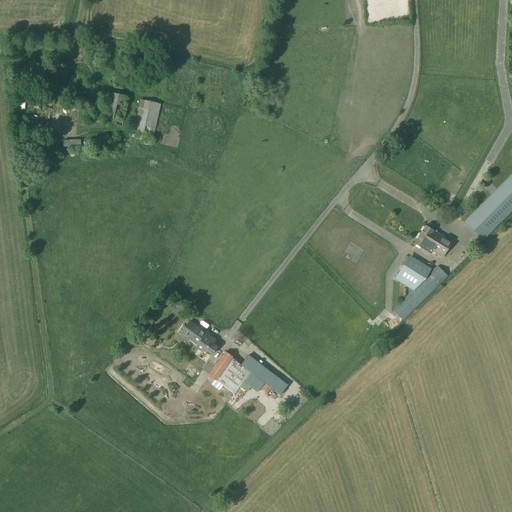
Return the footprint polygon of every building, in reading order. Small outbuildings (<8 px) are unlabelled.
[(33,63),(29,83),(51,87),(54,69),(44,67),(45,65),(33,63)] [(36,92),(34,108),(39,109),(40,102),(55,104),(56,95),(36,92)] [(105,111),(105,113),(124,117),(125,113),(125,114),(130,97),(109,92),(104,111),(105,111)] [(140,99),(131,138),(131,139),(142,141),(143,133),(154,136),(161,104),(140,99)] [(485,234),(511,206),(511,178),(471,220),(485,234)] [(414,244),(415,245),(430,253),(431,252),(442,258),(452,242),(425,225),(414,244)] [(429,271),(408,258),(395,280),(412,291),(429,271)] [(446,276),(437,267),(394,311),(403,320),(446,276)] [(170,299),(157,313),(169,324),(182,310),(170,299)] [(189,321),(180,334),(211,356),(218,346),(214,343),(217,340),(189,321)] [(225,351),(209,375),(234,395),(245,380),(258,391),(264,383),(265,384),(259,391),(265,396),(271,388),(280,395),(288,386),(248,355),(241,364),(225,351)]
